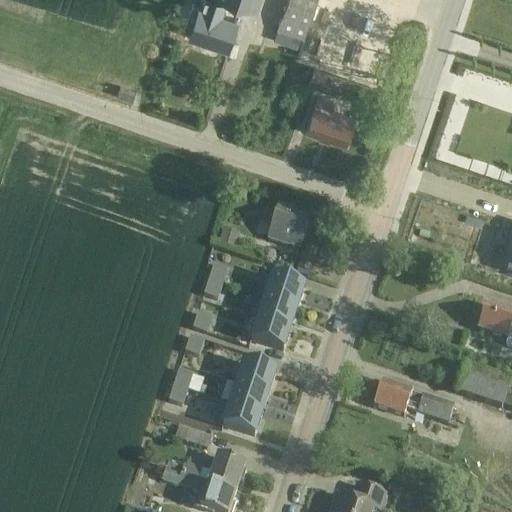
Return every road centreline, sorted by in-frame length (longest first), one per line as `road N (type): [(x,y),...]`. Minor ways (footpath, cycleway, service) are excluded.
road 1 (unclassified): [(384,212),(0,80)]
road 2 (tertiary): [(284,511),(384,212)]
road 3 (tertiary): [(384,212),(455,0)]
